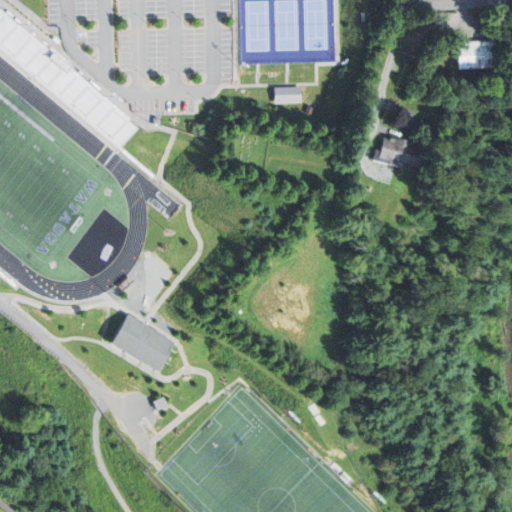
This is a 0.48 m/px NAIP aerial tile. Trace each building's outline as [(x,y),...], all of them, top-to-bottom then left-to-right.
[(44,89),(67,66),(31,28),(7,51),(44,89)] [(454,43),(455,68),(494,66),(492,41),(454,43)] [(275,88),(275,102),(302,101),(302,88),(275,88)] [(381,138),(376,156),(410,165),(414,147),(409,146),(410,142),(392,137),(391,141),(381,138)] [(124,315),(106,343),(153,372),(170,344),(124,315)] [(204,511),(219,511),(220,511),(213,502),(204,509),(206,511),(204,511)]
